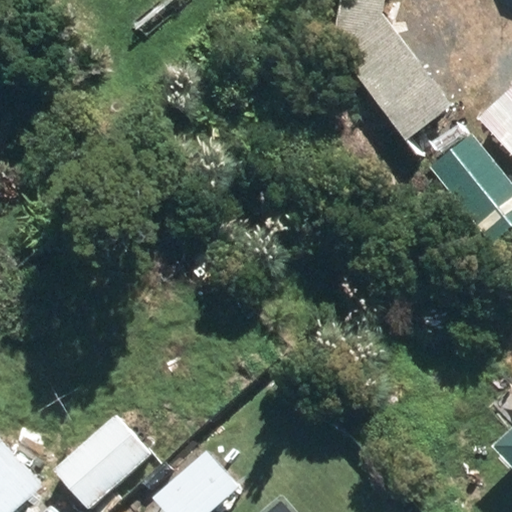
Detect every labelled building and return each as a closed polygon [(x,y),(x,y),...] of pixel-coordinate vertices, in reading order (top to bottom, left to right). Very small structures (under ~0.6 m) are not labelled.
[(460,106),(391,21),(393,0),(346,0),(341,53),(414,143),(460,106)] [(511,180),(476,135),(433,169),(497,251),(511,239),(511,180)] [(122,421),(59,476),(91,511),(95,511),(155,459),(122,421)] [(0,511),(24,511),(49,491),(0,434),(0,511)] [(212,456),(160,504),(167,511),(222,511),(245,491),(212,456)]
